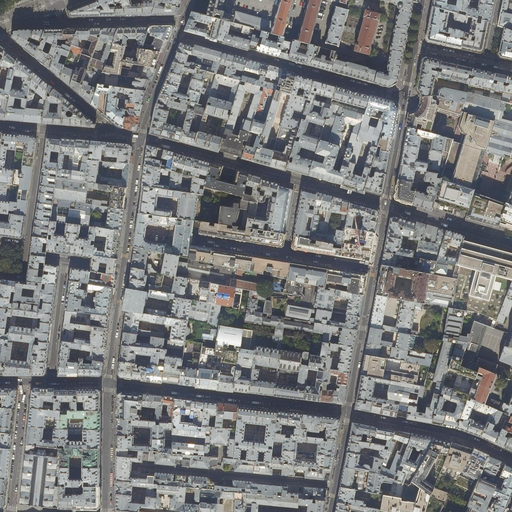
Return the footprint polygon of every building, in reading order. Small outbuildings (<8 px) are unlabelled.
[(84,5),(81,6),(73,9),(69,11),(70,17),(84,17),(100,16),(99,9),(99,8),(99,6),(96,0),(84,5)] [(96,0),(99,6),(101,6),(102,9),(99,9),(100,16),(107,16),(115,16),(114,5),(112,0),(96,0)] [(142,15),(142,2),(141,0),(112,0),(114,5),(115,16),(127,16),(142,15)] [(156,1),(156,0),(146,0),(147,1),(147,0),(149,2),(142,2),(142,15),(146,15),(151,15),(156,1)] [(254,29),(261,31),(268,33),(270,33),(276,35),(277,36),(283,37),(293,0),(210,0),(206,16),(222,20),(254,29)] [(308,0),(308,1),(307,3),(308,3),(306,8),(306,10),(305,13),(305,12),(304,14),(305,14),(303,21),(302,21),(302,23),(303,23),(302,25),(301,25),(301,27),(300,32),(299,32),(299,33),(300,34),(299,36),(298,36),(298,38),(299,38),(298,41),(309,45),(310,41),(311,41),(311,40),(312,37),(312,36),(313,30),(314,30),(314,29),(314,26),(315,26),(315,25),(317,17),(318,16),(317,16),(318,13),(319,12),(318,12),(320,6),(321,5),(320,5),(321,2),(322,1),(321,1),(321,0),(308,0)] [(339,0),(339,2),(345,4),(347,1),(347,0),(383,0),(384,0),(384,1),(388,2),(388,1),(391,2),(394,3),(394,4),(397,5),(397,6),(397,7),(398,8),(399,9),(398,13),(397,14),(387,67),(388,67),(387,70),(383,73),(368,69),(367,67),(347,62),(346,63),(335,60),(336,58),(337,56),(335,55),(331,71),(338,73),(355,78),(377,84),(389,87),(396,83),(397,82),(400,66),(404,43),(412,1),(410,1),(407,0),(339,0)] [(459,14),(461,15),(463,0),(432,0),(431,7),(449,11),(452,12),(458,14),(458,10),(460,11),(459,14)] [(469,5),(470,1),(469,1),(469,0),(467,0),(463,0),(461,15),(467,16),(469,17),(472,18),(489,22),(491,15),(493,6),(485,4),(485,5),(478,3),(477,8),(472,8),(472,7),(471,7),(471,6),(469,5)] [(511,0),(502,0),(497,26),(503,28),(511,31),(511,0)] [(160,4),(160,2),(156,1),(151,15),(157,15),(164,15),(164,9),(165,6),(162,5),(163,5),(160,4)] [(166,4),(165,6),(164,9),(164,15),(168,15),(177,15),(178,12),(179,8),(177,7),(166,4)] [(325,43),(338,47),(340,40),(339,40),(346,17),(348,10),(336,7),(325,43)] [(446,27),(449,11),(431,7),(430,17),(425,38),(428,42),(444,45),(460,49),(464,31),(466,22),(467,16),(461,15),(459,14),(458,14),(452,12),(452,14),(454,14),(453,18),(455,21),(463,23),(461,30),(446,27)] [(378,21),(379,14),(376,14),(365,10),(363,17),(364,17),(358,41),(355,40),(361,16),(350,13),(343,42),(355,45),(354,51),(368,55),(370,48),(369,48),(377,20),(378,21)] [(192,12),(188,21),(184,31),(194,34),(206,37),(205,39),(210,40),(216,42),(222,20),(206,16),(192,12)] [(486,37),(489,22),(472,18),(469,32),(464,31),(460,49),(480,53),(483,51),(486,37)] [(248,51),(248,49),(252,35),(254,29),(222,20),(216,42),(219,43),(235,47),(248,51)] [(133,28),(118,28),(112,44),(133,48),(133,46),(128,45),(128,46),(127,46),(127,41),(128,39),(136,39),(138,41),(138,49),(142,49),(144,43),(143,43),(142,41),(145,40),(147,34),(149,27),(133,28)] [(159,27),(149,27),(147,34),(150,35),(151,32),(154,34),(154,35),(152,34),(152,36),(166,41),(169,35),(171,29),(170,27),(159,27)] [(95,29),(89,29),(89,35),(85,43),(88,44),(89,41),(92,42),(89,51),(83,49),(81,54),(92,58),(102,28),(95,29)] [(109,28),(102,28),(92,58),(106,63),(112,44),(118,28),(109,28)] [(511,31),(503,28),(502,35),(500,41),(511,43),(511,31)] [(49,56),(53,57),(59,43),(64,29),(53,29),(45,30),(41,38),(44,39),(43,41),(42,40),(41,43),(40,43),(40,44),(39,47),(38,47),(37,49),(42,52),(42,51),(45,53),(49,55),(49,56)] [(69,29),(64,29),(59,43),(71,47),(71,45),(78,29),(71,29),(69,29)] [(85,43),(89,35),(89,29),(83,29),(78,29),(71,45),(83,49),(83,47),(84,45),(85,43)] [(23,30),(14,30),(14,32),(13,34),(11,37),(19,44),(24,49),(30,43),(30,41),(31,39),(31,30),(23,30)] [(38,30),(31,30),(31,39),(30,41),(39,44),(41,38),(45,30),(38,30)] [(276,42),(266,40),(268,33),(261,31),(260,37),(256,51),(266,54),(279,57),(284,37),(283,37),(277,36),(276,42)] [(144,43),(142,49),(144,50),(150,50),(154,50),(160,52),(162,52),(164,48),(166,41),(152,36),(150,35),(147,34),(145,40),(144,43)] [(252,35),(248,49),(253,50),(256,51),(260,37),(252,35)] [(293,40),(284,37),(279,57),(283,58),(288,60),(290,52),(287,52),(288,49),(290,50),(293,42),(293,40)] [(294,42),(293,42),(290,50),(290,52),(288,60),(291,61),(292,58),(300,60),(307,62),(306,65),(309,66),(315,46),(309,45),(298,41),(295,40),(294,42)] [(38,47),(39,44),(30,41),(30,43),(24,49),(29,52),(34,57),(37,49),(38,47)] [(511,43),(500,41),(498,54),(500,57),(509,59),(511,60),(511,43)] [(176,51),(176,52),(188,55),(190,56),(191,56),(192,56),(191,54),(194,46),(187,45),(180,42),(176,51)] [(67,57),(71,47),(59,43),(53,57),(49,69),(52,72),(59,78),(64,65),(57,63),(60,55),(67,57)] [(133,48),(112,44),(106,63),(102,73),(106,73),(119,75),(128,77),(130,69),(122,68),(122,65),(124,65),(125,65),(126,66),(131,67),(132,64),(144,67),(154,68),(155,67),(158,57),(160,52),(154,50),(150,50),(144,50),(142,49),(138,49),(133,48)] [(194,68),(216,74),(223,52),(217,51),(203,47),(194,44),(194,46),(191,54),(192,56),(191,56),(197,58),(196,62),(194,68)] [(71,45),(71,47),(67,57),(64,65),(59,78),(63,81),(69,86),(76,67),(79,59),(81,54),(83,49),(71,45)] [(320,68),(331,71),(335,55),(336,52),(315,46),(309,66),(320,68)] [(12,54),(5,48),(3,55),(3,58),(1,69),(2,69),(3,67),(10,68),(5,90),(3,90),(3,89),(1,89),(0,89),(0,94),(7,96),(9,96),(11,88),(13,75),(17,58),(12,54)] [(37,49),(34,57),(42,64),(49,69),(53,57),(49,56),(49,55),(45,53),(42,51),(42,52),(37,49)] [(187,61),(188,55),(176,52),(175,56),(172,62),(194,68),(196,62),(194,61),(194,63),(187,61)] [(216,74),(229,77),(235,56),(229,54),(223,52),(216,74)] [(79,94),(92,58),(81,54),(79,59),(81,60),(82,59),(84,59),(81,67),(80,67),(79,68),(76,67),(69,86),(72,88),(77,92),(79,94)] [(241,57),(235,56),(229,77),(241,80),(248,59),(241,57)] [(416,90),(417,92),(418,93),(419,94),(419,96),(419,97),(435,95),(463,103),(467,92),(468,89),(468,85),(470,79),(467,78),(468,74),(471,75),(473,67),(425,56),(422,58),(417,84),(416,90)] [(27,66),(17,58),(13,75),(24,78),(22,90),(11,88),(9,96),(15,97),(22,99),(24,99),(25,95),(27,96),(33,71),(27,66)] [(102,73),(106,63),(92,58),(79,94),(84,98),(91,104),(97,88),(91,86),(92,84),(94,85),(98,74),(101,76),(102,73)] [(255,85),(262,63),(254,61),(248,59),(241,80),(241,81),(255,85)] [(194,68),(172,62),(170,67),(168,73),(184,77),(185,77),(185,76),(183,75),(183,76),(182,75),(183,71),(193,73),(191,79),(203,82),(205,77),(209,78),(208,83),(213,85),(216,74),(194,68)] [(265,64),(262,63),(255,85),(262,86),(263,81),(265,76),(269,65),(265,64)] [(132,64),(131,67),(130,69),(128,77),(135,78),(150,80),(151,80),(155,70),(156,69),(154,68),(144,67),(132,64)] [(275,67),(269,65),(265,76),(270,78),(270,79),(269,83),(263,81),(262,86),(264,87),(275,90),(276,91),(278,85),(272,84),(274,79),(279,80),(282,71),(283,69),(275,67)] [(484,69),(473,67),(471,75),(470,79),(468,85),(490,90),(495,71),(484,69)] [(49,85),(42,79),(33,71),(27,96),(26,99),(23,121),(33,122),(40,123),(41,123),(49,85)] [(288,73),(282,71),(279,80),(278,85),(276,91),(275,90),(266,121),(265,123),(253,162),(260,164),(269,166),(273,151),(265,148),(279,102),(281,93),(290,95),(280,126),(298,131),(301,122),(291,119),(294,110),(304,113),(307,103),(308,99),(290,94),(296,75),(288,73)] [(500,72),(495,71),(490,90),(503,93),(505,86),(502,85),(503,82),(505,82),(507,74),(500,72)] [(117,87),(119,75),(106,73),(105,85),(113,86),(117,87)] [(181,87),(184,77),(168,73),(166,78),(164,83),(178,87),(181,87)] [(216,74),(213,85),(210,95),(206,106),(205,109),(194,146),(205,149),(218,152),(219,150),(241,81),(241,80),(229,77),(216,74)] [(511,75),(507,74),(505,82),(509,83),(508,85),(507,85),(506,86),(505,86),(503,93),(502,96),(501,101),(511,103),(511,75)] [(290,94),(308,99),(313,80),(304,77),(296,75),(290,94)] [(146,90),(150,80),(135,78),(134,81),(133,81),(133,82),(132,82),(132,84),(133,85),(134,85),(133,89),(145,91),(146,90)] [(208,83),(203,82),(191,79),(188,89),(210,95),(213,85),(208,83)] [(332,99),(336,86),(324,83),(313,80),(308,99),(307,103),(329,109),(331,101),(332,99)] [(262,86),(255,85),(241,81),(219,150),(230,154),(241,157),(242,157),(249,134),(250,132),(257,109),(255,108),(255,106),(258,107),(264,87),(262,86)] [(178,87),(164,83),(162,89),(160,94),(178,99),(179,97),(182,98),(181,100),(190,102),(202,105),(206,106),(210,95),(188,89),(187,95),(176,92),(177,89),(180,90),(180,88),(178,87)] [(111,98),(113,86),(105,85),(98,84),(97,88),(91,104),(97,110),(97,109),(98,107),(100,92),(106,93),(103,115),(105,116),(116,126),(123,128),(123,120),(124,120),(125,110),(125,102),(125,100),(111,98)] [(52,124),(61,125),(63,97),(58,92),(49,85),(41,123),(52,124)] [(133,89),(117,87),(113,86),(111,98),(125,100),(125,102),(140,105),(145,92),(145,91),(133,89)] [(349,89),(336,86),(332,99),(359,107),(366,109),(370,95),(365,94),(349,89)] [(266,121),(275,90),(264,87),(258,107),(257,109),(250,132),(257,134),(257,135),(253,148),(249,147),(250,143),(252,135),(249,134),(242,157),(241,159),(247,160),(253,162),(265,123),(259,121),(260,116),(261,116),(267,96),(269,95),(270,95),(262,120),(266,121)] [(474,94),(471,93),(467,92),(463,103),(435,95),(419,97),(419,98),(419,101),(419,103),(418,106),(417,107),(415,109),(413,111),(410,112),(407,112),(406,118),(405,126),(407,127),(429,132),(435,107),(438,108),(438,109),(456,113),(456,112),(459,112),(456,123),(461,132),(462,132),(460,142),(452,139),(448,154),(442,175),(440,179),(432,207),(444,211),(452,214),(454,207),(467,211),(465,217),(472,220),(481,222),(489,199),(472,193),(473,190),(478,192),(482,179),(479,178),(481,172),(484,173),(486,166),(481,165),(485,152),(503,158),(503,156),(509,158),(511,148),(511,103),(501,101),(489,98),(480,96),(474,94)] [(6,98),(7,96),(0,94),(0,119),(5,120),(9,99),(7,99),(6,98)] [(181,100),(178,99),(160,94),(156,103),(155,106),(155,108),(150,133),(165,138),(179,142),(183,128),(165,123),(170,107),(182,110),(178,123),(184,125),(190,102),(181,100)] [(382,99),(370,95),(366,109),(364,115),(375,118),(377,112),(372,111),(373,109),(382,111),(384,115),(382,116),(381,120),(385,121),(381,132),(384,133),(383,136),(393,138),(395,123),(398,109),(397,108),(396,107),(395,106),(394,105),(393,103),(393,102),(382,99)] [(14,121),(23,121),(26,99),(24,99),(22,99),(15,97),(9,96),(9,99),(5,120),(14,121)] [(78,126),(94,127),(96,124),(79,110),(63,97),(61,125),(78,126)] [(331,101),(329,109),(308,175),(314,177),(332,182),(342,184),(342,185),(364,115),(366,109),(359,107),(358,109),(331,101)] [(143,105),(140,105),(125,102),(125,110),(127,110),(129,113),(140,116),(142,106),(143,105)] [(201,108),(202,105),(190,102),(184,125),(183,128),(179,142),(186,144),(194,146),(205,109),(201,108)] [(298,131),(286,169),(288,170),(294,171),(300,173),(306,174),(308,175),(329,109),(307,103),(304,113),(303,116),(302,119),(301,122),(298,131)] [(140,117),(140,116),(129,113),(127,110),(125,110),(124,120),(123,120),(123,128),(125,129),(130,130),(136,131),(136,130),(140,117)] [(385,121),(381,120),(375,118),(364,115),(342,185),(342,186),(353,189),(363,192),(364,190),(369,171),(374,155),(375,154),(376,150),(379,138),(381,132),(385,121)] [(285,171),(286,169),(298,131),(280,126),(273,151),(269,166),(276,168),(285,171)] [(429,132),(407,127),(406,136),(404,145),(419,148),(429,150),(448,154),(452,139),(452,138),(429,132)] [(10,133),(2,133),(0,153),(0,213),(8,214),(9,202),(6,201),(7,185),(11,185),(13,169),(7,169),(5,167),(6,149),(15,150),(17,134),(10,133)] [(25,135),(17,134),(15,150),(13,169),(11,185),(9,202),(8,214),(9,214),(10,214),(26,216),(27,206),(29,190),(30,186),(32,170),(34,153),(36,143),(35,143),(35,139),(33,136),(29,136),(29,135),(25,135)] [(42,169),(57,171),(61,138),(46,136),(44,153),(42,169)] [(392,140),(393,138),(383,136),(383,137),(382,137),(381,139),(379,138),(376,150),(390,152),(392,140)] [(65,176),(65,179),(70,179),(76,139),(67,138),(61,138),(57,171),(56,174),(56,177),(61,178),(61,175),(65,176)] [(83,140),(76,139),(70,179),(84,182),(87,160),(90,140),(83,140)] [(97,141),(90,140),(87,160),(104,161),(106,142),(97,141)] [(116,162),(130,164),(130,163),(131,155),(131,147),(130,146),(129,144),(118,143),(106,142),(104,161),(108,162),(108,157),(117,157),(116,162)] [(171,171),(175,153),(162,150),(147,145),(145,156),(144,165),(171,171)] [(419,148),(404,145),(403,149),(400,164),(426,168),(425,172),(437,174),(442,175),(448,154),(429,150),(427,162),(416,160),(419,148)] [(511,148),(509,158),(511,158),(511,159),(511,172),(507,188),(511,193),(508,203),(505,205),(503,205),(504,204),(489,199),(481,222),(489,224),(497,227),(500,221),(506,223),(505,226),(511,228),(511,148)] [(390,154),(390,152),(376,150),(375,154),(379,155),(379,156),(374,155),(369,171),(386,174),(390,154)] [(181,155),(175,153),(171,171),(178,173),(178,170),(176,169),(177,168),(184,169),(187,157),(181,155)] [(193,158),(187,157),(184,169),(183,174),(186,175),(187,170),(191,171),(190,173),(189,173),(188,176),(194,177),(199,160),(193,158)] [(130,164),(116,162),(114,162),(108,162),(104,161),(87,160),(84,182),(127,188),(128,175),(130,164)] [(204,161),(199,160),(194,177),(206,180),(210,163),(204,161)] [(243,185),(244,181),(247,182),(249,174),(229,168),(210,163),(206,180),(204,188),(217,191),(218,189),(220,189),(220,190),(221,191),(222,192),(223,192),(224,193),(226,193),(227,192),(229,191),(236,193),(235,195),(243,197),(245,187),(243,187),(243,186),(244,187),(245,185),(243,185)] [(426,168),(400,164),(400,167),(397,179),(417,183),(417,182),(419,174),(414,173),(414,171),(415,171),(420,171),(425,172),(426,168)] [(188,176),(186,175),(183,174),(178,173),(171,171),(144,165),(143,176),(141,186),(173,191),(173,189),(171,188),(171,187),(176,188),(176,191),(188,193),(189,189),(188,188),(181,187),(182,179),(192,181),(190,193),(198,194),(202,194),(204,188),(206,180),(194,177),(188,176)] [(50,173),(56,174),(57,171),(42,169),(41,177),(40,186),(55,187),(56,177),(49,176),(50,173)] [(382,192),(384,185),(386,174),(369,171),(364,190),(371,193),(379,195),(382,192)] [(420,171),(419,174),(417,182),(423,184),(424,184),(424,183),(425,182),(429,182),(430,184),(429,186),(428,186),(427,186),(427,187),(425,190),(426,191),(426,192),(427,193),(426,194),(415,190),(412,205),(419,207),(431,211),(432,207),(440,179),(436,178),(437,174),(425,172),(420,171)] [(255,175),(249,174),(247,182),(245,187),(243,197),(242,200),(257,202),(259,192),(257,191),(257,187),(260,188),(261,179),(262,177),(255,175)] [(65,179),(61,178),(56,177),(55,187),(53,198),(53,199),(124,209),(125,198),(127,188),(84,182),(70,179),(65,179)] [(270,181),(261,179),(260,188),(259,192),(257,202),(262,203),(265,201),(265,197),(269,198),(265,218),(255,216),(258,202),(257,202),(242,200),(235,199),(233,207),(220,206),(218,224),(252,229),(271,232),(278,186),(279,184),(270,181)] [(417,183),(397,179),(397,182),(394,197),(396,200),(402,202),(412,205),(415,190),(417,183)] [(55,187),(40,186),(38,194),(37,203),(52,204),(53,201),(46,200),(46,198),(53,198),(55,187)] [(176,191),(173,191),(141,186),(140,200),(138,213),(173,218),(174,214),(172,214),(172,212),(171,210),(156,208),(158,196),(172,198),(174,197),(179,198),(176,218),(194,221),(194,219),(194,216),(195,216),(195,215),(197,200),(197,199),(197,195),(198,194),(190,193),(188,193),(176,191)] [(278,186),(271,232),(252,229),(249,242),(276,246),(282,247),(283,246),(285,234),(290,188),(278,186)] [(314,206),(316,194),(308,192),(301,190),(298,208),(309,210),(309,205),(314,206)] [(324,195),(316,194),(314,206),(314,208),(313,211),(308,239),(325,242),(326,235),(330,212),(333,197),(324,195)] [(341,199),(333,197),(330,212),(340,214),(340,215),(340,216),(338,227),(342,227),(342,230),(342,231),(337,229),(336,235),(334,236),(326,235),(325,242),(336,245),(342,246),(345,227),(349,201),(341,199)] [(53,201),(52,204),(50,221),(73,224),(87,226),(96,227),(121,231),(122,219),(124,209),(53,199),(53,201)] [(363,205),(349,201),(345,227),(351,228),(353,214),(364,216),(364,218),(363,219),(362,219),(362,220),(363,222),(362,228),(354,227),(353,229),(375,233),(377,221),(379,209),(363,205)] [(50,221),(52,204),(37,203),(36,210),(35,220),(50,221)] [(309,210),(298,208),(297,214),(293,236),(308,239),(313,211),(312,210),(309,210)] [(192,233),(194,221),(176,218),(173,218),(138,213),(136,229),(134,246),(179,256),(180,252),(183,253),(182,255),(188,256),(190,243),(191,243),(192,233)] [(23,237),(26,216),(10,214),(9,222),(0,220),(0,235),(9,237),(21,239),(23,237)] [(412,239),(415,223),(409,221),(403,219),(393,216),(390,218),(385,244),(384,252),(404,255),(412,257),(413,250),(400,248),(402,235),(408,236),(408,239),(412,240),(412,239)] [(50,221),(35,220),(34,228),(32,236),(48,238),(48,235),(41,234),(41,231),(49,232),(49,231),(50,221)] [(50,221),(49,231),(58,233),(55,253),(62,253),(69,254),(73,224),(50,221)] [(416,221),(415,223),(412,239),(418,240),(441,245),(446,231),(422,223),(416,221)] [(83,256),(87,226),(73,224),(69,254),(76,255),(83,256)] [(218,224),(216,237),(233,239),(249,242),(252,229),(218,224)] [(94,240),(96,227),(87,226),(83,256),(87,257),(91,258),(92,258),(92,255),(94,243),(94,240)] [(119,243),(121,231),(96,227),(94,240),(104,241),(104,244),(94,243),(92,255),(117,259),(119,243)] [(353,229),(351,228),(345,227),(342,246),(336,245),(335,256),(352,258),(370,261),(373,245),(375,233),(353,229)] [(49,231),(49,232),(48,235),(48,238),(47,246),(47,248),(47,250),(46,251),(50,252),(55,253),(58,233),(49,231)] [(455,233),(446,231),(441,245),(436,261),(456,265),(462,241),(464,236),(455,233)] [(48,238),(32,236),(32,240),(31,246),(42,247),(43,245),(45,245),(45,246),(47,246),(48,238)] [(325,242),(308,239),(293,236),(291,247),(293,249),(304,251),(335,256),(336,245),(325,242)] [(436,261),(441,245),(418,240),(415,257),(416,258),(436,261)] [(473,244),(462,241),(456,265),(452,278),(457,279),(452,308),(477,313),(477,312),(497,320),(511,280),(511,254),(510,254),(498,250),(485,247),(473,244)] [(42,247),(31,246),(31,250),(30,255),(46,257),(46,252),(42,252),(42,247)] [(178,261),(179,256),(134,246),(134,247),(133,258),(131,268),(144,270),(157,273),(154,271),(153,269),(152,267),(151,266),(151,265),(145,263),(147,256),(152,257),(153,256),(154,255),(156,254),(157,253),(160,258),(164,258),(161,273),(164,274),(175,276),(176,276),(177,271),(185,272),(185,274),(225,283),(224,285),(242,289),(249,290),(260,292),(261,284),(230,278),(231,272),(236,273),(236,274),(242,275),(243,270),(213,263),(213,266),(198,263),(199,260),(188,258),(187,263),(178,261)] [(226,251),(211,248),(209,263),(213,263),(243,270),(250,271),(252,255),(226,251)] [(403,259),(404,255),(384,252),(383,258),(381,265),(400,268),(401,265),(397,264),(398,258),(403,259)] [(46,257),(30,255),(29,262),(28,268),(38,269),(39,262),(45,262),(46,257)] [(117,259),(92,255),(92,258),(91,258),(91,262),(91,264),(90,265),(90,270),(90,271),(95,272),(98,272),(115,275),(116,267),(116,263),(117,259)] [(268,258),(252,255),(250,271),(278,277),(286,279),(289,261),(268,258)] [(436,261),(416,258),(416,259),(419,260),(417,271),(452,278),(456,265),(436,261)] [(298,262),(289,261),(286,279),(311,284),(312,284),(318,286),(324,287),(328,267),(298,262)] [(45,263),(44,267),(44,270),(42,283),(56,285),(58,275),(59,267),(59,266),(58,266),(58,265),(57,265),(45,263)] [(377,289),(376,295),(387,297),(395,298),(423,303),(449,308),(452,308),(457,279),(452,278),(417,271),(400,268),(381,265),(379,275),(377,289)] [(71,268),(71,269),(68,286),(67,293),(87,296),(88,284),(90,271),(90,270),(80,268),(73,267),(72,267),(71,268)] [(328,267),(324,287),(363,295),(366,281),(367,274),(348,270),(328,267)] [(38,269),(28,268),(27,275),(26,281),(42,283),(44,270),(41,270),(38,269)] [(143,275),(144,270),(131,268),(131,270),(128,289),(145,292),(147,292),(149,292),(149,290),(175,294),(174,297),(183,299),(187,278),(176,276),(175,276),(172,289),(169,288),(170,286),(162,284),(164,274),(161,273),(157,273),(156,277),(151,276),(149,285),(148,285),(147,287),(145,286),(146,281),(147,281),(148,278),(146,278),(147,275),(143,275)] [(94,280),(95,272),(90,271),(88,284),(113,287),(114,281),(115,275),(98,272),(97,277),(97,278),(101,278),(100,281),(94,280)] [(286,279),(278,277),(277,282),(285,283),(284,292),(289,293),(289,296),(293,297),(293,295),(299,297),(299,296),(300,296),(305,297),(302,293),(303,287),(310,288),(311,284),(286,279)] [(15,292),(17,280),(3,278),(1,280),(0,284),(0,296),(14,299),(15,295),(13,294),(13,296),(11,296),(12,291),(15,292)] [(19,301),(21,302),(21,304),(31,305),(32,305),(39,306),(40,302),(42,283),(26,281),(26,282),(21,281),(17,280),(15,292),(15,295),(14,299),(13,303),(17,303),(17,300),(19,301)] [(511,280),(497,320),(497,321),(503,324),(506,316),(507,317),(511,304),(511,280)] [(242,289),(224,285),(203,281),(199,302),(220,305),(239,309),(242,289)] [(56,285),(42,283),(40,302),(54,304),(55,295),(56,285)] [(111,300),(113,287),(88,284),(87,296),(84,313),(91,313),(109,315),(111,300)] [(361,308),(363,295),(324,287),(318,286),(314,307),(314,308),(315,307),(325,309),(325,310),(332,312),(346,314),(359,317),(361,308)] [(128,289),(126,300),(125,310),(126,311),(216,325),(220,305),(199,302),(183,299),(174,297),(175,294),(149,290),(149,292),(147,292),(147,294),(149,295),(148,297),(168,300),(169,298),(174,299),(171,316),(167,315),(166,312),(146,309),(145,311),(142,311),(145,292),(128,289)] [(275,334),(283,336),(284,328),(323,334),(322,342),(330,343),(354,347),(354,344),(355,338),(356,333),(357,330),(342,327),(342,331),(338,330),(338,327),(314,322),(314,326),(310,325),(311,321),(309,321),(294,318),(293,322),(290,321),(290,318),(271,314),(267,314),(266,317),(263,316),(263,313),(264,307),(257,306),(258,299),(265,300),(266,294),(260,292),(249,290),(244,322),(262,325),(262,324),(276,326),(275,334)] [(84,313),(87,296),(67,293),(66,301),(65,311),(84,313)] [(382,329),(390,331),(391,326),(391,323),(386,322),(385,325),(382,325),(387,297),(376,295),(373,311),(370,327),(382,329)] [(14,299),(0,296),(0,307),(12,309),(13,303),(14,299)] [(395,327),(391,326),(390,331),(394,332),(410,335),(417,336),(418,331),(411,330),(412,324),(414,315),(415,310),(422,311),(423,307),(422,307),(423,303),(395,298),(395,300),(400,302),(399,306),(399,307),(398,312),(398,313),(397,322),(396,321),(396,322),(395,327)] [(271,301),(265,300),(264,307),(263,313),(267,314),(271,314),(271,301)] [(52,313),(54,304),(40,302),(39,306),(37,322),(51,323),(52,313)] [(10,329),(8,340),(8,343),(8,346),(4,375),(8,375),(25,375),(30,375),(33,355),(33,352),(35,341),(37,322),(39,306),(32,305),(32,306),(34,307),(34,309),(33,310),(31,310),(31,309),(31,305),(21,304),(19,303),(19,305),(21,305),(21,308),(20,308),(18,308),(18,307),(18,303),(17,303),(13,303),(12,309),(11,318),(11,320),(10,329)] [(307,308),(298,307),(288,305),(285,316),(309,320),(309,321),(311,321),(314,322),(338,327),(342,327),(357,330),(358,323),(359,317),(346,314),(346,317),(345,323),(330,320),(332,312),(325,310),(314,308),(312,308),(311,309),(307,308)] [(12,309),(0,307),(0,327),(6,329),(8,316),(10,316),(10,318),(11,318),(12,309)] [(452,308),(449,308),(442,340),(444,341),(456,343),(466,345),(470,334),(467,333),(466,336),(460,335),(463,316),(475,319),(477,313),(452,308)] [(91,313),(84,313),(65,311),(64,317),(64,322),(90,326),(91,319),(90,319),(91,313)] [(218,325),(216,325),(126,311),(124,323),(123,332),(137,334),(140,335),(151,337),(163,339),(164,333),(152,332),(152,331),(149,331),(138,329),(139,320),(150,322),(149,322),(161,324),(161,323),(168,324),(172,327),(170,338),(167,339),(168,340),(183,343),(183,341),(184,341),(185,335),(187,335),(188,334),(188,333),(189,331),(189,330),(189,329),(188,327),(186,326),(197,328),(195,342),(202,343),(215,345),(218,325)] [(109,322),(109,315),(91,313),(90,319),(91,319),(90,326),(108,328),(109,322)] [(51,323),(37,322),(35,341),(49,343),(50,333),(51,323)] [(107,337),(108,328),(90,326),(64,322),(62,341),(81,344),(105,347),(107,337)] [(475,367),(477,363),(472,361),(485,325),(475,322),(470,334),(466,345),(459,366),(477,372),(478,368),(475,367)] [(252,331),(218,325),(215,345),(223,346),(228,347),(228,344),(234,345),(234,348),(239,348),(233,391),(241,392),(248,393),(251,379),(240,377),(242,365),(252,366),(255,351),(249,350),(252,331)] [(6,329),(0,327),(0,338),(8,340),(10,329),(8,329),(6,329)] [(382,329),(370,327),(368,335),(367,339),(367,343),(385,346),(392,347),(407,350),(410,335),(394,332),(392,343),(389,342),(381,341),(380,341),(382,329)] [(122,338),(121,345),(156,349),(160,349),(163,349),(164,339),(163,339),(151,337),(150,341),(146,342),(146,343),(136,342),(137,334),(123,332),(122,338)] [(276,350),(255,347),(255,351),(252,366),(251,379),(248,393),(260,394),(273,396),(275,382),(278,368),(280,350),(283,336),(273,334),(272,340),(273,342),(278,343),(276,350)] [(8,340),(0,338),(0,344),(1,344),(1,347),(0,347),(0,374),(4,375),(8,346),(5,345),(6,343),(8,343),(8,340)] [(185,343),(183,343),(168,340),(167,350),(163,349),(160,349),(160,352),(158,366),(164,367),(161,382),(175,384),(178,384),(181,367),(182,358),(166,355),(167,350),(168,350),(168,347),(184,349),(185,343)] [(49,343),(35,341),(33,352),(38,353),(37,356),(33,355),(30,375),(39,375),(42,375),(43,375),(44,375),(45,374),(45,373),(47,357),(49,343)] [(80,349),(81,344),(62,341),(61,341),(59,363),(58,375),(57,376),(69,376),(77,376),(79,362),(75,361),(76,357),(71,356),(71,358),(69,358),(70,353),(72,353),(73,348),(80,349)] [(456,343),(444,341),(433,381),(437,382),(443,384),(447,370),(456,343)] [(223,346),(215,345),(202,343),(201,352),(195,386),(195,388),(203,389),(216,390),(219,372),(221,362),(223,346)] [(354,347),(330,343),(330,346),(328,346),(326,357),(324,370),(349,373),(351,359),(354,347)] [(384,349),(385,346),(367,343),(366,348),(365,354),(383,357),(383,354),(378,353),(379,348),(380,348),(384,349)] [(466,345),(456,343),(447,370),(463,375),(459,378),(458,382),(455,381),(453,389),(443,385),(435,409),(434,409),(431,423),(439,425),(442,425),(446,411),(441,410),(444,399),(450,400),(453,389),(468,395),(477,372),(459,366),(466,345)] [(104,354),(105,347),(81,344),(80,349),(79,358),(83,359),(84,359),(103,362),(104,354)] [(156,352),(156,349),(121,345),(120,353),(119,362),(134,363),(135,354),(152,356),(150,365),(152,365),(158,366),(160,352),(156,352)] [(234,348),(228,347),(223,346),(221,362),(234,364),(234,366),(232,368),(231,372),(233,374),(233,377),(221,375),(221,372),(219,372),(216,390),(224,391),(233,392),(233,391),(239,348),(234,348)] [(511,364),(511,349),(504,346),(499,360),(511,364)] [(407,350),(392,347),(390,359),(420,364),(427,365),(429,366),(432,354),(407,350)] [(302,353),(280,350),(278,368),(299,371),(299,373),(307,375),(308,369),(310,354),(309,353),(304,352),(302,353)] [(188,361),(187,367),(181,367),(178,384),(189,385),(195,386),(201,352),(194,351),(192,361),(188,361)] [(326,357),(310,354),(308,369),(318,370),(315,387),(305,386),(303,399),(311,400),(319,401),(322,382),(324,370),(326,357)] [(383,357),(365,354),(363,365),(361,375),(416,385),(420,364),(390,359),(383,357)] [(82,364),(83,359),(79,358),(79,362),(77,376),(89,376),(100,376),(102,375),(102,368),(103,362),(84,359),(84,360),(85,361),(85,364),(82,364)] [(492,374),(496,365),(479,358),(477,363),(475,367),(478,368),(492,374)] [(135,363),(134,363),(119,362),(118,368),(118,374),(120,377),(149,381),(152,381),(161,382),(164,367),(158,366),(152,365),(151,371),(145,370),(145,369),(144,368),(143,367),(142,367),(141,367),(140,368),(139,368),(138,369),(134,369),(135,363)] [(492,374),(496,375),(499,376),(502,368),(496,365),(492,374)] [(478,368),(477,372),(468,395),(467,397),(484,404),(496,375),(492,374),(478,368)] [(348,379),(349,373),(324,370),(322,382),(326,382),(329,383),(330,374),(332,374),(332,375),(337,376),(336,380),(332,380),(332,383),(334,383),(347,385),(348,379)] [(305,386),(307,375),(299,373),(297,385),(275,382),(273,396),(284,397),(303,399),(305,386)] [(356,398),(356,400),(362,401),(364,401),(364,398),(366,398),(367,399),(366,401),(371,401),(370,412),(378,413),(396,417),(397,416),(399,404),(408,405),(416,406),(417,397),(419,386),(416,385),(361,375),(358,387),(356,398)] [(326,385),(326,382),(322,382),(319,401),(325,402),(331,403),(333,390),(328,390),(329,385),(326,385)] [(416,406),(408,405),(407,418),(407,419),(419,421),(431,423),(434,409),(435,409),(443,385),(443,384),(437,382),(431,403),(429,403),(428,404),(427,405),(426,407),(425,414),(419,413),(420,407),(416,406)] [(345,394),(347,385),(334,383),(333,390),(331,403),(336,403),(343,404),(345,394)] [(3,387),(0,386),(0,407),(14,409),(16,398),(16,390),(14,387),(3,387)] [(54,402),(54,388),(43,388),(34,387),(32,390),(31,399),(30,408),(54,410),(54,406),(43,405),(44,400),(54,402)] [(66,388),(54,388),(54,402),(54,406),(54,410),(60,410),(61,401),(70,401),(70,410),(76,410),(76,401),(77,388),(66,388)] [(88,388),(77,388),(76,401),(83,401),(83,411),(100,411),(100,399),(100,391),(98,388),(88,388)] [(466,401),(467,397),(468,395),(453,389),(450,400),(446,411),(442,425),(454,428),(456,428),(465,403),(462,402),(463,400),(466,401)] [(116,418),(140,420),(141,416),(142,416),(142,414),(141,414),(141,409),(142,406),(141,406),(143,394),(140,393),(121,391),(117,395),(117,405),(116,418)] [(161,422),(163,396),(156,395),(143,394),(141,406),(142,406),(148,407),(148,409),(155,410),(154,421),(161,422)] [(511,394),(511,395),(508,405),(503,403),(500,409),(505,411),(504,414),(508,415),(509,413),(511,414),(511,415),(511,417),(511,416),(511,394)] [(168,397),(163,396),(161,422),(172,423),(174,397),(168,397)] [(199,456),(202,456),(203,456),(206,426),(202,426),(204,401),(190,399),(174,397),(172,423),(172,440),(172,453),(183,454),(199,456)] [(488,407),(484,404),(467,397),(466,401),(465,403),(456,428),(477,435),(479,436),(487,422),(501,428),(502,428),(505,420),(508,422),(511,416),(508,415),(504,414),(499,411),(496,410),(488,407)] [(362,403),(362,401),(356,400),(355,405),(354,409),(362,410),(370,412),(371,401),(366,401),(365,401),(365,403),(362,403)] [(488,407),(496,410),(499,403),(491,400),(488,407)] [(207,401),(204,401),(202,426),(206,426),(215,427),(217,402),(207,401)] [(226,403),(217,402),(215,427),(222,428),(223,417),(237,419),(238,405),(226,403)] [(407,418),(408,405),(399,404),(397,416),(402,417),(407,418)] [(235,441),(238,442),(238,445),(235,445),(233,459),(254,461),(270,462),(272,449),(268,448),(268,445),(273,446),(274,433),(275,423),(271,423),(271,419),(276,420),(277,409),(264,408),(251,406),(238,405),(237,419),(236,429),(235,441)] [(13,421),(14,409),(0,407),(0,413),(0,415),(0,432),(12,434),(13,421)] [(54,410),(30,408),(28,418),(28,426),(44,428),(54,429),(59,429),(60,410),(54,410)] [(289,411),(283,410),(277,409),(276,420),(275,423),(274,433),(286,434),(287,430),(287,426),(288,424),(289,411)] [(83,411),(76,410),(70,410),(60,410),(59,429),(100,430),(100,420),(100,411),(83,411)] [(295,412),(289,411),(288,424),(287,426),(289,426),(289,425),(295,425),(295,427),(294,428),(293,432),(291,432),(291,431),(287,430),(286,434),(299,435),(301,412),(295,412)] [(312,414),(301,412),(299,435),(336,439),(337,436),(338,427),(340,420),(338,417),(330,416),(312,414)] [(511,416),(511,417),(511,416),(508,422),(505,420),(502,428),(507,431),(510,433),(511,433),(511,416)] [(154,421),(140,420),(116,418),(116,428),(116,435),(133,436),(133,426),(151,427),(150,438),(151,438),(164,438),(164,439),(172,440),(172,423),(161,422),(154,421)] [(350,433),(349,434),(361,436),(362,433),(367,434),(367,437),(370,438),(372,438),(373,437),(374,435),(375,435),(377,426),(364,424),(352,422),(350,431),(350,433)] [(487,422),(479,436),(488,440),(494,443),(501,428),(487,422)] [(44,428),(28,426),(27,434),(25,445),(26,445),(57,448),(57,444),(59,444),(59,429),(54,429),(53,440),(42,439),(44,428)] [(235,441),(236,429),(222,428),(215,427),(206,426),(203,456),(208,456),(209,443),(228,445),(227,458),(233,459),(235,445),(235,441)] [(381,427),(377,426),(375,435),(374,435),(373,437),(374,437),(381,438),(380,441),(374,440),(372,438),(370,438),(370,442),(388,445),(394,430),(381,427)] [(507,431),(502,428),(501,428),(494,443),(501,447),(503,447),(508,437),(505,436),(504,436),(507,431)] [(81,447),(82,448),(83,448),(100,449),(100,438),(100,430),(59,429),(59,444),(59,445),(64,445),(64,448),(66,448),(79,448),(79,446),(80,446),(81,446),(81,447)] [(412,433),(402,431),(394,430),(388,445),(384,459),(378,473),(394,479),(412,433)] [(12,434),(0,432),(0,447),(10,449),(11,441),(12,434)] [(299,435),(286,434),(274,433),(273,446),(272,449),(296,451),(297,442),(299,441),(317,443),(316,453),(324,454),(324,455),(333,456),(335,448),(336,439),(299,435)] [(409,472),(415,474),(434,437),(420,435),(412,433),(394,479),(403,483),(407,473),(408,473),(409,472)] [(511,433),(510,433),(508,437),(503,447),(511,451),(511,433)] [(370,438),(367,437),(361,436),(349,434),(347,450),(346,452),(359,454),(360,449),(362,449),(363,449),(364,447),(375,449),(374,457),(384,459),(388,445),(370,442),(370,438)] [(133,444),(133,436),(116,435),(116,441),(116,448),(143,450),(146,450),(149,451),(153,451),(156,451),(172,453),(172,440),(164,439),(164,438),(151,438),(150,438),(150,445),(133,444)] [(437,438),(434,437),(415,474),(411,481),(415,484),(419,487),(430,494),(430,495),(433,488),(439,474),(444,463),(438,460),(441,454),(442,454),(447,455),(451,442),(451,441),(446,439),(437,438)] [(454,442),(451,442),(447,455),(446,459),(444,463),(439,474),(457,480),(473,448),(454,442)] [(57,448),(26,445),(25,448),(25,453),(24,453),(24,454),(25,454),(24,459),(24,460),(24,466),(23,465),(23,467),(23,472),(22,472),(22,473),(23,473),(22,478),(22,479),(22,484),(21,484),(21,485),(21,490),(20,490),(20,491),(21,492),(20,497),(20,498),(20,503),(19,503),(19,504),(20,504),(20,505),(21,505),(23,505),(24,505),(29,505),(29,507),(35,507),(42,508),(43,507),(48,507),(48,508),(50,508),(50,507),(51,508),(52,508),(58,508),(58,486),(59,467),(60,456),(57,455),(58,448),(57,448)] [(10,449),(0,447),(0,478),(7,479),(8,472),(9,459),(10,449)] [(59,448),(58,448),(57,455),(60,456),(59,467),(69,467),(69,456),(70,455),(82,455),(82,467),(99,468),(100,457),(100,449),(83,448),(82,450),(81,450),(81,449),(80,448),(79,448),(66,448),(65,449),(65,450),(62,450),(62,448),(59,448)] [(143,454),(143,450),(116,448),(115,452),(115,457),(116,457),(116,461),(116,464),(116,468),(116,471),(116,480),(146,483),(147,474),(142,473),(141,473),(141,471),(131,470),(131,469),(131,468),(131,466),(131,464),(132,463),(131,463),(131,462),(131,461),(140,462),(142,462),(142,460),(149,461),(149,451),(146,450),(145,454),(143,454)] [(476,449),(473,448),(457,480),(454,484),(472,492),(476,483),(469,480),(471,475),(478,478),(482,469),(481,469),(488,455),(479,451),(476,449)] [(272,449),(270,462),(289,464),(320,467),(321,465),(323,465),(322,468),(331,468),(332,463),(333,456),(324,455),(324,454),(316,453),(316,461),(297,460),(296,458),(296,451),(272,449)] [(153,454),(153,451),(149,451),(149,461),(155,461),(155,463),(160,464),(173,465),(182,466),(183,454),(172,453),(156,451),(156,454),(153,454)] [(384,459),(374,457),(359,454),(346,452),(345,458),(343,467),(378,473),(384,459)] [(199,459),(199,456),(183,454),(182,466),(199,468),(209,469),(210,457),(208,456),(203,456),(202,456),(201,459),(199,459)] [(497,482),(498,479),(505,463),(490,456),(488,455),(481,469),(482,469),(478,478),(476,483),(472,492),(466,506),(481,511),(483,511),(488,501),(493,490),(497,482)] [(218,457),(210,457),(209,469),(211,467),(212,466),(215,465),(217,465),(218,457)] [(254,461),(233,459),(227,458),(223,458),(223,460),(223,463),(225,463),(225,464),(235,465),(234,471),(240,472),(253,473),(254,461)] [(289,464),(270,462),(254,461),(253,473),(270,474),(272,475),(272,468),(281,469),(281,475),(288,476),(289,464)] [(505,463),(498,479),(503,481),(502,484),(497,482),(493,490),(510,497),(511,491),(511,466),(505,463)] [(322,468),(320,467),(289,464),(288,476),(295,477),(295,473),(294,473),(294,470),(305,471),(305,478),(307,478),(328,480),(329,479),(330,474),(331,468),(322,468)] [(69,477),(69,467),(59,467),(58,486),(62,486),(62,483),(64,483),(64,484),(64,485),(65,486),(68,486),(73,486),(78,486),(81,483),(81,482),(82,482),(81,486),(99,487),(99,477),(99,468),(82,467),(82,479),(70,479),(69,477)] [(343,467),(341,477),(339,487),(355,489),(383,494),(401,498),(403,498),(408,484),(403,483),(394,479),(378,473),(343,467)] [(146,483),(157,484),(176,486),(185,487),(194,488),(214,490),(215,482),(213,482),(211,481),(209,479),(208,477),(198,476),(179,475),(160,473),(154,472),(154,474),(147,474),(146,483)] [(217,482),(215,482),(214,490),(247,493),(251,493),(252,482),(237,480),(233,480),(232,486),(225,486),(226,482),(223,482),(224,479),(223,479),(222,480),(220,481),(219,482),(217,482)] [(115,480),(115,487),(115,497),(115,504),(115,507),(115,509),(139,511),(139,506),(155,508),(157,484),(146,483),(116,480),(115,480)] [(268,483),(252,482),(251,493),(286,497),(287,485),(268,483)] [(163,505),(161,505),(161,497),(162,497),(162,496),(161,496),(160,496),(159,495),(159,494),(159,493),(173,494),(173,495),(173,496),(172,497),(171,497),(170,497),(170,498),(169,509),(174,510),(175,497),(176,486),(157,484),(155,508),(156,508),(160,508),(163,509),(163,505)] [(299,486),(287,485),(286,497),(325,500),(326,495),(327,489),(307,487),(304,487),(303,493),(298,493),(299,486)] [(65,486),(62,486),(58,486),(58,508),(65,508),(72,509),(73,486),(68,486),(68,494),(65,494),(65,486)] [(99,496),(99,487),(81,486),(78,486),(73,486),(72,509),(86,509),(96,509),(99,507),(99,496)] [(184,503),(185,487),(176,486),(175,497),(174,510),(180,510),(179,511),(221,511),(223,504),(220,503),(219,503),(220,498),(220,497),(235,498),(233,511),(245,511),(247,493),(214,490),(194,488),(193,490),(195,490),(194,501),(196,503),(196,504),(184,503)] [(353,499),(355,489),(339,487),(338,494),(337,502),(368,507),(369,502),(363,501),(353,499)] [(424,511),(430,494),(419,487),(415,502),(407,501),(400,500),(401,498),(383,494),(380,510),(392,511),(424,511)] [(450,493),(433,488),(430,495),(440,502),(444,504),(447,498),(450,493)] [(488,501),(505,508),(507,503),(510,497),(493,490),(488,501)] [(322,511),(325,500),(286,497),(251,493),(247,493),(245,511),(322,511)] [(481,511),(466,506),(454,501),(449,511),(481,511)] [(503,511),(505,508),(488,501),(483,511),(503,511)] [(392,511),(380,510),(368,507),(337,502),(335,510),(334,511),(392,511)]
